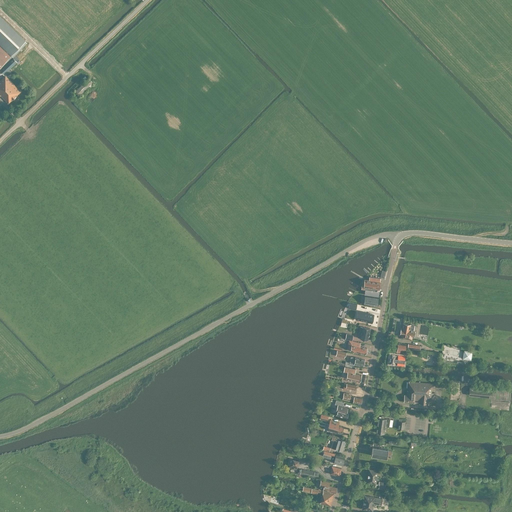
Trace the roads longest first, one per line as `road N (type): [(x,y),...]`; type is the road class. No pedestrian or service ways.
road 1 (unclassified): [(0,435),(361,241),(398,236)]
road 2 (tertiary): [(330,511),(362,409),(398,236)]
road 3 (track): [(281,65),(297,84),(286,98),(247,281),(256,291),(284,286)]
road 4 (unclassified): [(0,140),(147,0)]
